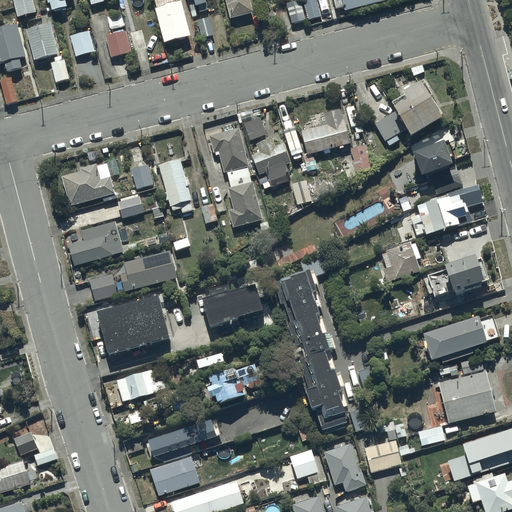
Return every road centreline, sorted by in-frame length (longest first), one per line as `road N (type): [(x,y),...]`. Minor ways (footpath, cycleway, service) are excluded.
road 1 (residential): [(473,17),(3,140)]
road 2 (residential): [(3,140),(109,511)]
road 3 (tertiary): [(473,17),(511,167)]
